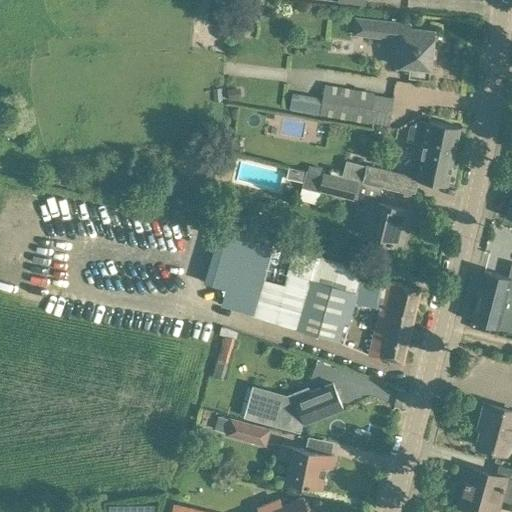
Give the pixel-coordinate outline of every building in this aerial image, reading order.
[(371,19),(370,35),(383,37),(384,32),(402,34),(399,65),(409,66),(408,77),(429,79),(434,30),(409,27),(410,23),(371,19)] [(368,122),(373,94),(373,93),(323,85),(321,98),(291,93),(289,109),(368,122)] [(424,145),(417,179),(447,185),(459,126),(430,120),(429,122),(424,145)] [(342,175),(394,188),(398,173),(346,160),(342,175)] [(308,170),(304,188),(321,192),(322,190),(355,198),(358,182),(308,170)] [(411,210),(392,205),(364,198),(359,220),(362,220),(358,234),(365,236),(383,241),(402,245),(411,210)] [(131,249),(138,215),(63,199),(56,233),(131,249)] [(218,231),(204,282),(226,288),(221,304),(253,314),(260,289),(259,288),(272,246),(218,231)] [(294,250),(287,274),(302,277),(306,273),(310,273),(294,328),(337,341),(344,320),(347,321),(353,301),(378,308),(385,279),(363,273),(362,277),(349,274),(352,266),(294,250)] [(511,277),(507,276),(484,270),(471,320),(511,331),(511,277)] [(378,308),(376,317),(412,325),(421,288),(385,279),(378,308)] [(376,317),(367,355),(403,363),(412,325),(376,317)] [(223,336),(212,376),(224,379),(235,339),(223,336)] [(303,388),(294,392),(306,422),(343,408),(333,383),(305,394),(303,388)] [(511,410),(486,403),(482,417),(485,418),(478,445),(497,451),(505,453),(511,429),(511,410)] [(232,418),(227,434),(266,445),(270,429),(232,418)] [(282,444),(279,458),(291,460),(287,480),(321,487),(327,460),(333,461),(334,455),(314,451),(282,444)] [(505,477),(494,474),(468,468),(464,483),(465,484),(459,504),(478,510),(486,511),(498,511),(502,499),(511,502),(511,479),(504,478),(505,477)] [(174,498),(170,511),(232,511),(233,511),(174,498)] [(278,501),(258,509),(259,511),(306,511),(301,498),(281,507),(278,501)] [(154,511),(154,502),(107,504),(107,511),(154,511)]
